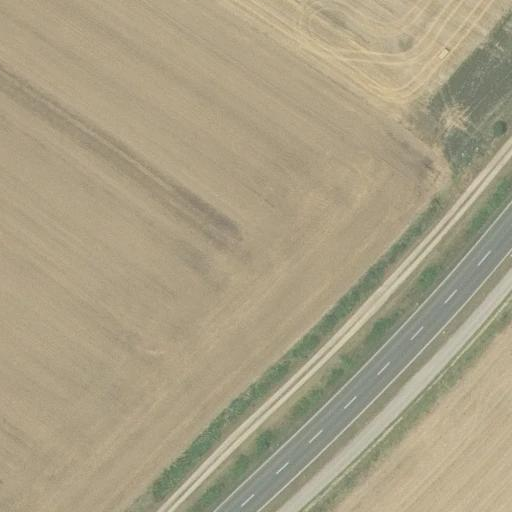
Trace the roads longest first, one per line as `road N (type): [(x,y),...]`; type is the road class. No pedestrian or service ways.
road 1 (track): [(267,511),(511,249)]
road 2 (secondary): [(331,511),(511,319)]
road 3 (track): [(374,511),(511,363)]
